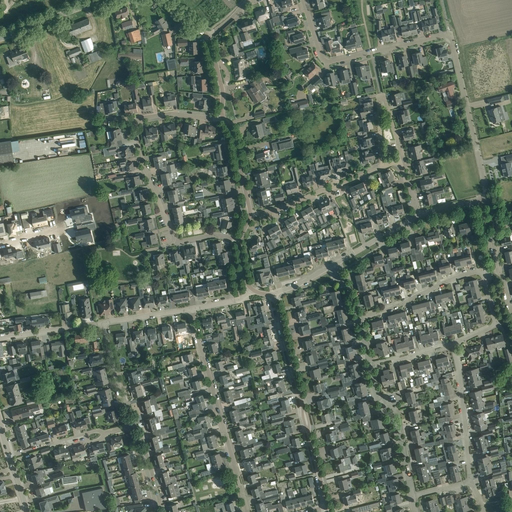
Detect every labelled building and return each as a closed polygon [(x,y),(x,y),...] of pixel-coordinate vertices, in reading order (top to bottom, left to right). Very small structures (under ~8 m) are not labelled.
[(291,0),(286,0),(277,3),(277,4),(277,7),(279,8),(280,7),(282,13),(290,10),(289,7),(293,5),(291,0)] [(312,0),(313,1),(312,2),(313,6),(314,5),(315,10),(324,7),(323,3),(322,0),(312,0)] [(127,8),(115,12),(117,18),(120,17),(121,19),(126,17),(125,15),(129,14),(127,8)] [(268,20),(270,20),(265,8),(262,9),(262,10),(256,12),(259,21),(267,18),(268,20)] [(329,9),(326,10),(321,11),(322,16),(322,17),(317,19),(321,28),(331,25),(329,19),(331,18),(330,14),(329,9)] [(431,30),(427,14),(427,16),(421,17),(419,10),(416,11),(416,13),(418,21),(421,20),(424,32),(429,31),(428,30),(430,29),(431,30)] [(418,33),(415,22),(418,21),(416,13),(416,11),(411,12),(413,20),(407,21),(408,25),(410,35),(418,33)] [(438,29),(435,18),(432,19),(431,16),(428,14),(427,14),(431,30),(431,29),(433,29),(433,30),(438,29)] [(287,18),(286,17),(284,17),(283,16),(279,17),(281,21),(282,25),(286,24),(286,23),(288,22),(289,27),(291,27),(296,25),(296,26),(297,26),(297,25),(299,24),(297,17),(295,18),(294,16),(287,18)] [(391,29),(388,29),(390,40),(397,38),(394,27),(397,26),(396,18),(395,17),(391,18),(393,25),(390,26),(391,29)] [(400,17),(396,18),(397,26),(400,25),(403,37),(410,35),(408,25),(403,26),(403,23),(402,23),(400,17)] [(79,33),(92,28),(88,18),(65,27),(69,37),(74,35),(75,37),(80,35),(79,33)] [(153,30),(154,32),(155,34),(160,31),(161,31),(169,27),(167,23),(166,24),(163,18),(155,22),(159,27),(153,30)] [(123,23),(125,30),(133,27),(131,20),(123,23)] [(252,23),(252,20),(241,24),(243,31),(240,32),(243,41),(250,39),(248,34),(258,31),(255,22),(252,23)] [(390,40),(388,29),(384,30),(384,27),(381,28),(381,20),(377,21),(377,30),(381,29),(381,31),(383,41),(390,40)] [(357,28),(352,29),(351,30),(353,33),(353,34),(352,35),(351,35),(351,36),(350,37),(350,39),(350,40),(346,41),(347,45),(346,45),(347,50),(356,48),(355,43),(361,41),(357,28)] [(136,30),(128,33),(132,43),(139,41),(136,30)] [(286,32),(288,40),(290,40),(291,44),(295,43),(295,44),(305,41),(304,39),(305,39),(304,36),(303,36),(302,33),(295,35),(295,34),(294,30),(286,32)] [(243,46),(239,32),(236,33),(239,42),(238,43),(229,45),(232,56),(235,55),(235,57),(245,55),(244,51),(239,52),(238,48),(243,46)] [(162,34),(164,47),(172,45),(170,33),(162,34)] [(332,39),(328,41),(326,36),(321,38),(322,43),(324,44),(325,43),(328,51),(332,53),(341,51),(339,44),(333,45),(333,43),(332,39)] [(85,53),(88,52),(91,50),(92,53),(87,55),(90,63),(102,58),(96,43),(93,44),(90,38),(81,42),(85,53)] [(178,39),(178,44),(178,46),(189,46),(190,54),(198,53),(198,42),(187,42),(187,39),(178,39)] [(301,46),(297,47),(289,49),(290,54),(294,53),(295,57),(297,56),(298,60),(300,59),(300,61),(305,60),(304,58),(309,57),(307,49),(302,50),(301,46)] [(24,47),(10,52),(14,62),(22,59),(21,58),(27,55),(24,47)] [(436,50),(437,54),(438,54),(438,57),(442,57),(443,61),(442,57),(446,57),(446,56),(447,55),(446,49),(445,49),(443,48),(443,47),(436,49),(437,50),(436,50)] [(82,53),(79,48),(70,51),(70,50),(66,51),(67,54),(66,54),(67,57),(70,56),(71,57),(82,53)] [(257,56),(255,48),(245,52),(247,59),(257,56)] [(118,57),(142,59),(142,49),(134,49),(133,52),(118,51),(118,57)] [(427,65),(425,56),(422,57),(421,52),(413,54),(415,64),(418,64),(419,64),(420,64),(421,65),(422,66),(427,65)] [(399,67),(400,70),(403,69),(402,67),(408,65),(407,62),(406,56),(402,56),(402,55),(398,56),(400,62),(398,63),(399,66),(399,67)] [(233,61),(235,80),(245,78),(243,59),(233,61)] [(380,68),(381,75),(394,72),(393,68),(392,63),(390,64),(389,60),(381,61),(383,67),(380,68)] [(203,61),(198,62),(192,62),(193,65),(194,65),(195,73),(203,72),(203,61)] [(314,63),(310,67),(304,72),(310,78),(320,70),(314,63)] [(356,67),(357,72),(359,77),(361,76),(361,78),(361,79),(362,79),(363,80),(364,80),(367,79),(372,78),(370,70),(366,71),(365,65),(356,67)] [(340,71),(341,76),(342,80),(345,79),(347,83),(350,82),(349,78),(347,69),(340,71)] [(309,85),(306,88),(308,95),(311,94),(312,93),(311,91),(316,87),(315,86),(318,84),(320,83),(323,83),(325,85),(329,84),(330,85),(330,86),(331,85),(332,86),(333,87),(335,86),(335,85),(335,84),(336,84),(335,77),(334,72),(327,74),(328,76),(325,77),(326,77),(325,78),(325,79),(322,80),(319,76),(315,80),(312,83),(309,85)] [(195,76),(190,76),(189,76),(189,84),(195,84),(195,83),(198,83),(198,91),(207,90),(207,79),(198,79),(198,80),(195,80),(195,76)] [(247,90),(250,95),(262,88),(264,87),(264,88),(266,87),(263,82),(260,78),(249,81),(253,87),(247,90)] [(451,100),(452,100),(451,98),(455,96),(452,90),(453,89),(453,87),(455,87),(453,81),(437,87),(438,87),(437,88),(437,89),(438,91),(439,92),(440,93),(442,92),(443,93),(445,92),(446,96),(444,97),(444,98),(444,99),(444,101),(445,101),(446,102),(451,100)] [(350,83),(353,95),(359,93),(356,82),(350,83)] [(262,88),(250,95),(255,103),(259,100),(260,102),(266,99),(266,97),(263,92),(264,91),(262,88)] [(164,97),(164,101),(165,105),(172,104),(173,105),(177,104),(175,94),(171,94),(171,93),(167,93),(167,96),(164,97)] [(188,97),(193,98),(192,101),(199,101),(199,109),(208,110),(209,103),(210,103),(210,99),(202,98),(203,94),(189,93),(188,97)] [(399,93),(396,94),(391,95),(393,106),(401,104),(399,93)] [(364,103),(365,107),(372,106),(373,105),(372,99),(365,100),(365,97),(359,98),(360,104),(364,103)] [(143,102),(144,105),(145,110),(149,110),(149,111),(151,110),(151,109),(153,109),(152,104),(151,100),(151,98),(147,99),(147,101),(143,102)] [(308,100),(298,102),(299,108),(309,106),(308,100)] [(115,107),(117,107),(116,101),(110,102),(110,104),(108,104),(107,102),(104,103),(105,110),(106,115),(110,114),(109,112),(116,111),(115,107)] [(124,105),(125,109),(126,114),(138,112),(137,107),(136,103),(124,105)] [(372,106),(365,107),(363,107),(364,111),(360,112),(362,118),(368,117),(367,113),(373,112),(372,106)] [(407,122),(406,116),(409,115),(407,110),(409,109),(408,106),(404,107),(405,110),(401,111),(402,114),(397,115),(399,124),(407,122)] [(501,121),(497,108),(489,110),(493,123),(501,121)] [(358,132),(359,136),(367,134),(366,131),(369,131),(369,129),(373,128),(371,122),(366,123),(365,120),(366,120),(366,119),(359,121),(360,127),(362,126),(363,131),(358,132)] [(177,134),(176,133),(175,124),(167,125),(167,127),(164,127),(165,131),(161,132),(162,137),(163,141),(168,139),(167,135),(172,133),(172,135),(174,137),(176,136),(177,134)] [(185,124),(184,129),(184,133),(191,134),(191,136),(194,136),(195,132),(195,127),(192,127),(192,125),(185,124)] [(252,126),(253,130),(252,130),(253,133),(254,133),(255,138),(259,137),(260,138),(263,138),(263,136),(264,136),(264,135),(270,134),(269,129),(266,129),(264,128),(262,128),(261,124),(252,126)] [(197,137),(202,138),(202,134),(209,135),(209,134),(215,135),(216,127),(206,125),(205,131),(203,131),(203,130),(198,130),(197,137)] [(143,135),(145,145),(145,146),(150,145),(150,144),(149,138),(158,136),(158,133),(157,128),(153,128),(153,127),(148,128),(149,129),(146,130),(147,134),(143,135)] [(406,134),(403,135),(405,141),(412,139),(412,136),(414,135),(413,128),(405,130),(406,134)] [(112,138),(108,139),(109,142),(110,147),(116,146),(118,146),(117,140),(122,139),(119,129),(111,131),(112,136),(112,138)] [(367,134),(359,136),(360,142),(363,141),(363,144),(360,144),(361,149),(369,148),(369,147),(375,145),(373,137),(368,138),(367,134)] [(511,135),(502,138),(503,142),(498,143),(500,152),(509,150),(507,143),(511,141),(511,135)] [(292,138),(276,142),(278,151),(294,147),(292,138)] [(11,141),(0,142),(0,164),(14,163),(11,141)] [(222,144),(217,145),(215,145),(215,146),(203,149),(204,153),(213,151),(214,161),(220,160),(225,159),(222,144)] [(420,145),(414,147),(409,148),(412,159),(421,157),(420,149),(421,149),(420,145)] [(121,149),(118,149),(118,154),(119,158),(123,157),(127,157),(132,156),(131,151),(130,149),(129,149),(129,147),(124,148),(121,149)] [(187,150),(188,156),(200,154),(199,148),(187,150)] [(273,159),(276,158),(274,150),(270,152),(270,151),(256,155),(258,161),(262,160),(262,161),(263,161),(263,160),(266,159),(267,161),(271,160),(272,160),(273,160),(273,159)] [(361,152),(364,164),(369,163),(368,161),(371,160),(371,161),(374,160),(374,159),(375,159),(374,152),(368,154),(367,151),(361,152)] [(165,158),(165,156),(168,155),(167,152),(159,153),(159,156),(155,157),(154,159),(155,163),(163,161),(163,159),(165,158)] [(502,164),(501,164),(504,176),(511,174),(511,170),(511,165),(511,164),(511,154),(505,156),(507,161),(510,161),(510,163),(502,164)] [(426,165),(433,164),(432,161),(440,160),(438,155),(433,156),(434,157),(421,161),(416,162),(417,165),(415,166),(417,175),(425,173),(423,166),(426,165)] [(330,158),(331,159),(332,164),(335,163),(337,174),(343,172),(340,160),(335,161),(334,157),(330,158)] [(119,161),(116,162),(117,166),(121,165),(121,167),(122,167),(123,172),(135,170),(135,167),(134,167),(133,162),(128,163),(127,159),(119,161)] [(345,159),(340,160),(343,172),(349,171),(347,163),(346,163),(345,159)] [(313,164),(315,169),(315,170),(318,170),(321,181),(326,179),(323,166),(318,168),(317,163),(313,164)] [(214,165),(208,166),(209,170),(212,172),(215,171),(216,176),(223,175),(228,174),(226,166),(220,168),(219,164),(214,165)] [(323,166),(326,179),(332,178),(331,173),(330,170),(325,171),(323,166)] [(178,177),(177,171),(176,172),(175,168),(167,169),(168,173),(162,174),(161,176),(162,180),(175,177),(178,177)] [(315,170),(315,169),(308,171),(310,176),(302,177),(304,187),(309,186),(308,185),(314,184),(312,177),(316,176),(316,177),(315,170)] [(254,174),(256,180),(269,177),(268,177),(267,171),(264,172),(259,173),(254,174)] [(384,187),(385,187),(386,191),(392,188),(391,184),(389,185),(388,182),(394,180),(392,175),(391,171),(384,174),(383,171),(378,173),(384,187)] [(139,176),(134,177),(130,178),(126,179),(127,182),(131,182),(131,186),(141,184),(139,176)] [(176,183),(175,177),(162,180),(163,184),(164,185),(169,184),(170,187),(175,186),(183,185),(182,182),(176,183)] [(269,177),(256,180),(257,186),(262,184),(263,187),(268,186),(271,186),(269,177)] [(431,179),(425,180),(420,181),(422,189),(433,187),(433,186),(434,186),(433,182),(432,182),(431,179)] [(216,186),(218,193),(222,192),(230,191),(229,184),(230,183),(229,180),(218,182),(219,185),(216,186)] [(363,182),(357,185),(360,193),(363,191),(364,194),(368,192),(367,190),(365,187),(363,182)] [(286,185),(287,189),(288,194),(298,191),(297,183),(286,185)] [(181,194),(180,189),(185,188),(184,185),(183,185),(175,186),(176,190),(174,190),(169,191),(168,192),(169,197),(181,194)] [(360,193),(357,185),(350,188),(354,198),(357,197),(356,194),(360,193)] [(433,193),(423,195),(426,205),(433,203),(434,204),(439,203),(437,196),(437,194),(444,192),(443,188),(432,190),(433,193)] [(147,199),(145,189),(137,191),(133,192),(135,201),(147,199)] [(257,192),(258,199),(270,196),(269,191),(266,192),(266,190),(257,192)] [(204,199),(203,192),(194,194),(196,200),(204,199)] [(388,205),(386,197),(384,192),(383,193),(383,194),(381,195),(385,211),(389,210),(388,205)] [(181,194),(169,197),(170,201),(172,202),(177,201),(178,204),(188,202),(187,199),(185,200),(185,199),(182,199),(181,194)] [(270,196),(258,199),(260,205),(270,203),(271,202),(270,196)] [(386,197),(388,205),(391,204),(394,216),(399,215),(397,206),(396,201),(391,202),(390,196),(386,197)] [(219,204),(220,206),(234,203),(233,197),(222,199),(223,201),(220,202),(219,204)] [(324,200),(328,212),(333,210),(332,207),(333,207),(329,198),(324,200)] [(356,206),(353,198),(349,200),(352,207),(353,210),(358,207),(357,205),(356,206)] [(324,214),(328,212),(324,200),(318,203),(320,207),(322,211),(323,210),(324,214)] [(235,210),(234,203),(220,206),(220,208),(221,208),(224,208),(225,212),(235,210)] [(142,209),(138,210),(140,216),(144,215),(144,214),(146,214),(151,213),(150,207),(149,207),(148,204),(143,205),(141,206),(142,209)] [(76,209),(69,211),(71,219),(79,217),(80,222),(92,219),(91,214),(85,216),(83,206),(76,208),(76,209)] [(310,207),(306,209),(310,217),(312,216),(316,219),(317,219),(315,214),(312,207),(310,207)] [(36,212),(31,213),(33,222),(38,221),(39,224),(47,222),(46,219),(53,217),(51,209),(44,210),(42,211),(43,216),(37,217),(36,212)] [(310,217),(306,209),(302,211),(302,213),(304,217),(306,221),(307,221),(308,221),(309,223),(313,221),(310,217)] [(366,224),(368,233),(374,231),(371,222),(370,219),(374,219),(372,214),(372,210),(371,211),(367,211),(369,218),(365,219),(366,224)] [(384,211),(381,212),(381,215),(384,224),(389,222),(387,213),(384,214),(384,211)] [(223,225),(223,227),(227,228),(231,229),(233,222),(228,221),(228,220),(229,220),(228,216),(220,218),(221,223),(221,224),(223,225)] [(293,216),(289,218),(294,226),(296,225),(297,226),(300,224),(297,221),(295,217),(293,216)] [(287,226),(284,228),(288,235),(292,233),(291,232),(296,229),(294,226),(289,218),(286,220),(285,222),(287,226)] [(9,231),(14,229),(14,228),(16,228),(15,223),(19,222),(18,221),(17,221),(17,219),(12,220),(12,222),(6,223),(7,226),(8,226),(9,231)] [(144,224),(144,225),(145,230),(154,228),(152,219),(144,220),(140,221),(140,225),(144,224)] [(368,233),(365,219),(356,221),(358,227),(361,227),(363,234),(368,233)] [(83,232),(75,234),(77,241),(92,237),(90,230),(95,229),(94,223),(81,226),(83,232)] [(467,233),(467,236),(471,235),(470,232),(471,232),(468,223),(459,225),(461,234),(467,233)] [(443,230),(445,235),(445,236),(455,234),(453,226),(450,224),(448,225),(449,226),(445,227),(446,229),(443,230)] [(277,225),(273,228),(277,235),(280,234),(281,236),(283,235),(285,237),(288,235),(284,228),(281,230),(279,226),(277,225)] [(271,235),(267,237),(269,242),(273,249),(277,246),(276,243),(274,240),(276,239),(279,238),(277,235),(273,228),(269,230),(269,232),(270,234),(271,235)] [(427,238),(428,242),(429,246),(435,244),(434,241),(437,241),(438,244),(440,243),(442,250),(446,249),(443,239),(441,240),(439,232),(435,232),(435,231),(428,233),(429,237),(427,238)] [(155,234),(150,235),(146,236),(147,241),(142,243),(142,246),(148,245),(148,244),(157,242),(155,234)] [(421,260),(420,254),(421,254),(421,250),(423,249),(422,244),(425,243),(428,242),(427,238),(426,236),(423,236),(415,238),(417,245),(418,247),(414,248),(416,253),(418,261),(421,260)] [(508,244),(509,248),(511,247),(511,240),(511,241),(510,236),(501,238),(502,246),(508,244)] [(41,239),(35,241),(37,248),(50,245),(48,237),(41,239)] [(261,247),(259,237),(255,238),(255,240),(250,242),(252,246),(250,247),(251,251),(253,252),(256,251),(257,249),(256,248),(261,247)] [(400,252),(402,252),(407,251),(408,254),(412,253),(409,242),(401,244),(401,246),(399,247),(399,248),(400,252)] [(322,245),(321,245),(322,248),(324,257),(325,256),(330,255),(329,252),(329,251),(327,243),(326,243),(326,244),(322,245)] [(195,247),(190,248),(191,258),(195,257),(195,262),(198,261),(195,247)] [(401,253),(400,252),(399,248),(396,249),(396,247),(388,249),(391,260),(395,259),(394,256),(398,255),(398,254),(401,253)] [(7,249),(4,250),(5,258),(16,255),(17,259),(23,257),(22,251),(15,252),(14,248),(10,249),(10,248),(7,249)] [(315,248),(312,249),(312,251),(314,257),(317,256),(317,258),(324,257),(322,248),(321,248),(315,250),(315,248)] [(177,261),(178,266),(184,265),(181,253),(178,254),(177,251),(169,252),(171,262),(177,261)] [(303,253),(304,257),(305,257),(307,265),(313,264),(311,258),(314,257),(312,251),(303,253)] [(159,264),(165,263),(163,254),(155,255),(156,260),(152,261),(154,270),(160,268),(159,264)] [(384,264),(382,255),(379,256),(378,255),(373,256),(374,261),(371,262),(373,268),(384,265),(384,264)] [(470,255),(465,256),(467,264),(470,263),(470,265),(473,264),(470,255)] [(294,264),(290,265),(292,274),(299,272),(298,269),(296,269),(296,268),(294,260),(293,260),(294,264)] [(387,262),(388,264),(390,273),(394,272),(404,269),(404,267),(393,269),(391,261),(387,262)] [(290,265),(283,267),(285,275),(292,274),(290,265)] [(264,272),(262,273),(257,274),(259,283),(266,282),(265,278),(266,278),(266,279),(271,278),(271,276),(272,276),(270,267),(263,269),(264,272)] [(285,275),(283,267),(276,269),(278,277),(285,275)] [(373,268),(366,270),(367,274),(372,273),(372,274),(372,277),(375,276),(374,272),(373,268)] [(208,279),(206,279),(207,283),(210,295),(211,295),(213,294),(212,290),(216,290),(214,281),(213,281),(213,278),(208,279)] [(465,287),(465,289),(478,285),(477,279),(469,281),(470,286),(465,287)] [(367,290),(367,286),(378,284),(377,281),(371,283),(356,287),(357,289),(359,289),(359,292),(367,290)] [(203,284),(202,285),(202,288),(204,296),(205,296),(210,295),(207,283),(203,284)] [(390,296),(388,288),(387,284),(387,283),(384,284),(379,285),(381,293),(384,292),(385,299),(388,298),(387,296),(390,296)] [(190,296),(189,292),(193,292),(192,285),(186,286),(186,289),(181,290),(183,302),(187,302),(187,300),(190,300),(189,296),(190,296)] [(138,287),(140,296),(141,303),(144,303),(145,307),(150,307),(150,308),(155,307),(153,296),(150,297),(149,294),(143,295),(142,287),(138,287)] [(183,302),(181,290),(180,290),(175,291),(175,288),(169,290),(169,296),(173,295),(174,299),(175,299),(175,302),(178,302),(178,303),(183,302)] [(362,299),(363,302),(373,299),(374,299),(381,297),(379,289),(377,290),(378,296),(374,297),(374,296),(372,297),(371,294),(363,296),(364,299),(362,299)] [(24,294),(25,300),(47,296),(46,290),(24,294)] [(333,299),(341,297),(339,290),(327,293),(327,290),(319,292),(320,297),(328,295),(329,300),(333,299)] [(452,291),(447,293),(449,301),(453,300),(454,305),(456,304),(452,291)] [(468,301),(469,303),(473,302),(477,301),(476,298),(481,297),(480,291),(472,293),(473,297),(467,298),(468,301)] [(301,304),(300,298),(306,296),(305,292),(295,295),(296,297),(291,298),(293,306),(298,305),(301,304)] [(436,299),(432,300),(432,301),(435,309),(438,308),(438,307),(442,306),(442,308),(444,307),(441,294),(435,296),(436,299)] [(157,296),(158,301),(159,306),(162,306),(162,305),(164,304),(168,303),(167,298),(167,295),(157,296)] [(141,303),(140,296),(134,297),(134,300),(130,301),(130,302),(131,307),(133,306),(133,310),(134,310),(135,311),(136,311),(137,310),(139,309),(138,304),(141,303)] [(341,297),(333,299),(333,302),(331,302),(331,305),(342,303),(341,297)] [(83,310),(81,311),(83,318),(92,317),(89,298),(81,299),(83,310)] [(120,312),(121,313),(123,313),(124,312),(125,311),(125,306),(128,305),(127,300),(126,298),(120,299),(121,302),(116,303),(117,304),(117,308),(117,312),(120,311),(120,312)] [(304,306),(321,302),(320,298),(303,303),(304,306)] [(97,312),(100,312),(100,315),(110,314),(109,310),(110,310),(110,309),(114,308),(113,303),(112,299),(106,300),(105,300),(103,303),(96,305),(97,312)] [(429,301),(424,303),(426,311),(430,310),(431,314),(433,314),(436,313),(435,309),(432,301),(429,301)] [(72,316),(72,312),(70,312),(68,304),(60,305),(61,313),(64,313),(65,321),(72,320),(71,316),(72,316)] [(421,323),(422,322),(418,304),(412,306),(414,314),(418,313),(421,323)] [(470,311),(470,313),(483,310),(481,304),(476,305),(473,306),(474,310),(470,311)] [(260,314),(266,313),(264,305),(259,306),(259,305),(253,307),(254,310),(256,309),(258,315),(260,314)] [(299,310),(300,312),(295,313),(297,321),(303,319),(306,318),(305,312),(306,312),(305,309),(299,310)] [(338,314),(339,317),(347,315),(345,309),(333,311),(334,315),(338,314)] [(235,319),(237,326),(238,325),(239,333),(243,332),(241,322),(240,318),(246,317),(245,316),(244,311),(236,313),(237,319),(235,319)] [(407,316),(405,311),(400,313),(402,321),(403,325),(407,324),(407,325),(412,324),(411,319),(408,320),(407,316)] [(456,319),(454,319),(457,332),(463,331),(461,323),(463,322),(460,311),(458,312),(460,319),(456,320),(456,319)] [(258,324),(252,325),(253,328),(253,329),(257,328),(264,326),(263,322),(268,321),(266,313),(260,314),(261,318),(257,319),(258,324)] [(217,317),(218,322),(218,324),(222,323),(223,331),(231,329),(233,340),(234,340),(235,342),(239,341),(238,339),(239,339),(236,326),(231,327),(230,318),(226,319),(225,315),(217,317)] [(347,315),(339,317),(339,319),(335,321),(336,324),(348,321),(347,315)] [(397,328),(394,315),(388,316),(389,321),(390,324),(394,323),(395,328),(397,328)] [(207,319),(203,320),(205,330),(213,328),(212,322),(213,322),(212,316),(207,318),(207,319)] [(484,316),(476,318),(477,321),(472,323),(473,325),(486,321),(484,316)] [(388,329),(386,322),(383,323),(383,320),(380,320),(379,318),(377,319),(379,329),(379,330),(380,334),(382,333),(382,330),(381,328),(384,327),(385,330),(388,329)] [(451,334),(449,325),(445,326),(444,322),(442,322),(445,336),(451,334)] [(183,330),(185,339),(188,338),(187,330),(185,323),(177,325),(178,331),(183,330)] [(299,332),(300,335),(301,334),(301,335),(307,334),(306,333),(311,332),(308,323),(303,325),(303,326),(299,327),(300,331),(299,332)] [(162,327),(163,332),(163,333),(168,333),(169,337),(172,336),(171,332),(170,326),(162,327)] [(262,333),(264,338),(272,336),(270,328),(265,330),(264,326),(257,328),(258,334),(262,333)] [(327,332),(326,327),(312,331),(313,335),(327,332)] [(430,328),(433,341),(439,339),(437,329),(433,330),(432,327),(430,328)] [(429,333),(425,334),(428,342),(433,341),(430,328),(428,328),(429,333)] [(157,340),(156,334),(155,329),(148,330),(149,334),(145,335),(145,336),(146,342),(147,348),(151,347),(150,341),(154,340),(157,340)] [(139,343),(146,342),(145,336),(143,336),(142,330),(133,332),(135,342),(138,341),(139,343)] [(428,342),(425,334),(422,335),(421,330),(418,331),(422,344),(428,342)] [(134,357),(134,353),(132,342),(131,337),(126,338),(125,333),(116,334),(118,344),(128,343),(130,357),(134,357)] [(352,333),(342,335),(343,341),(351,339),(351,336),(352,335),(352,333)] [(84,342),(88,341),(92,340),(92,336),(87,337),(87,334),(75,336),(76,343),(80,342),(80,343),(84,343),(84,342)] [(502,335),(494,337),(496,346),(500,345),(500,347),(505,346),(502,335)] [(272,336),(264,338),(265,344),(260,345),(262,351),(270,349),(269,345),(274,344),(272,336)] [(408,336),(406,337),(409,349),(415,348),(414,343),(417,342),(415,336),(412,337),(413,340),(409,341),(408,336)] [(496,346),(494,337),(486,339),(488,348),(489,350),(493,349),(492,347),(496,346)] [(314,346),(313,341),(312,338),(303,340),(304,341),(303,342),(305,350),(309,348),(309,349),(310,349),(310,348),(311,351),(333,346),(332,342),(328,343),(314,346)] [(403,351),(401,343),(398,344),(396,339),(394,340),(397,352),(403,351)] [(44,346),(40,347),(39,341),(31,342),(32,348),(36,348),(37,352),(41,352),(42,356),(41,356),(41,359),(46,358),(44,346)] [(67,354),(66,347),(64,347),(63,341),(55,342),(55,343),(51,343),(52,348),(54,348),(54,351),(59,351),(60,355),(67,354)] [(377,347),(373,348),(375,354),(379,353),(379,356),(394,352),(392,346),(388,347),(386,341),(376,344),(377,347)] [(26,354),(26,350),(25,343),(22,344),(22,342),(16,343),(17,349),(18,349),(18,351),(19,355),(26,354)] [(216,343),(213,343),(208,345),(210,353),(218,351),(216,343)] [(483,353),(482,350),(481,345),(465,349),(467,357),(469,357),(470,361),(474,360),(473,356),(483,353)] [(276,351),(269,352),(265,354),(268,364),(271,363),(271,360),(278,358),(276,351)] [(355,357),(355,354),(357,353),(356,351),(343,354),(344,356),(345,359),(355,357)] [(168,371),(178,368),(188,366),(187,362),(193,360),(191,353),(181,356),(183,363),(167,367),(168,371)] [(314,363),(314,362),(316,361),(315,356),(317,356),(316,353),(310,354),(311,355),(306,356),(308,364),(314,363)] [(89,357),(90,361),(88,361),(89,367),(95,366),(94,365),(103,363),(101,354),(89,357)] [(452,367),(451,361),(449,361),(447,356),(442,358),(445,371),(447,370),(446,368),(452,367)] [(227,357),(225,357),(221,358),(221,361),(216,362),(218,370),(224,368),(223,364),(227,363),(226,361),(228,360),(227,357)] [(445,371),(442,358),(436,360),(438,368),(438,367),(439,370),(441,370),(442,373),(445,372),(445,371)] [(429,360),(423,361),(427,374),(429,374),(427,369),(431,368),(429,360)] [(419,368),(416,369),(420,385),(424,384),(422,376),(421,376),(421,375),(424,374),(425,375),(427,374),(423,361),(418,363),(419,368)] [(272,378),(278,376),(277,372),(281,371),(279,363),(273,365),(269,366),(269,364),(264,365),(266,371),(270,370),(272,378)] [(405,364),(409,377),(411,377),(410,376),(414,375),(415,378),(414,378),(416,386),(420,385),(416,369),(413,370),(411,363),(405,364)] [(406,378),(409,377),(405,364),(399,366),(402,374),(405,373),(406,378)] [(188,366),(178,368),(179,372),(185,371),(187,377),(191,376),(197,374),(195,367),(189,368),(188,366)] [(97,374),(97,378),(106,375),(104,368),(91,372),(90,368),(82,370),(83,374),(89,372),(89,375),(94,374),(94,375),(97,374)] [(466,371),(468,379),(478,376),(477,372),(479,372),(478,368),(475,369),(466,371)] [(319,369),(310,371),(312,379),(319,377),(318,373),(320,372),(319,369)] [(341,379),(342,383),(351,381),(358,379),(357,377),(360,376),(359,369),(351,371),(352,375),(348,376),(349,377),(348,377),(341,379)] [(384,375),(381,376),(383,386),(396,382),(393,372),(390,373),(389,371),(389,370),(383,371),(384,375)] [(10,380),(16,379),(14,371),(8,373),(8,372),(5,373),(4,372),(2,372),(3,373),(2,374),(2,375),(1,375),(2,378),(3,378),(5,382),(10,381),(10,380)] [(136,371),(133,372),(128,373),(130,383),(138,381),(137,376),(141,374),(140,371),(136,372),(136,371)] [(222,384),(224,383),(225,387),(223,387),(223,388),(229,386),(227,378),(230,377),(229,374),(220,376),(222,384)] [(106,375),(97,378),(98,381),(96,382),(97,386),(108,383),(106,375)] [(478,376),(468,379),(470,387),(479,384),(482,384),(481,380),(479,380),(478,376)] [(490,379),(491,380),(484,382),(485,386),(497,382),(495,377),(490,379)] [(150,380),(142,382),(143,386),(151,383),(151,382),(158,380),(158,378),(150,380)] [(438,391),(451,387),(450,382),(448,382),(447,378),(445,378),(441,379),(438,380),(431,382),(432,386),(434,386),(435,389),(436,389),(436,392),(439,391),(438,391)] [(186,387),(190,386),(191,390),(201,387),(199,380),(193,382),(192,379),(185,381),(186,387)] [(267,386),(268,389),(285,385),(283,379),(273,382),(270,382),(271,386),(267,386)] [(357,390),(366,388),(365,382),(359,383),(358,379),(351,381),(352,384),(353,391),(357,390)] [(323,383),(314,385),(316,393),(321,391),(325,390),(323,383)] [(497,383),(489,386),(483,387),(484,391),(494,389),(494,388),(498,386),(497,383)] [(6,387),(8,395),(19,393),(17,384),(6,387)] [(141,385),(136,386),(131,387),(134,397),(142,395),(141,389),(142,389),(141,385)] [(285,385),(268,389),(269,393),(276,391),(277,393),(286,391),(285,385)] [(438,391),(439,391),(439,393),(443,391),(445,396),(449,394),(449,396),(454,394),(453,389),(452,390),(451,387),(438,391)] [(234,388),(224,391),(226,397),(240,393),(239,391),(235,392),(234,388)] [(366,388),(357,390),(358,396),(367,394),(366,388)] [(99,394),(97,395),(98,399),(111,396),(109,389),(104,390),(98,391),(99,394)] [(469,393),(471,401),(481,398),(480,395),(482,394),(481,390),(469,393)] [(329,407),(331,406),(329,398),(331,398),(338,397),(337,393),(340,392),(339,391),(329,394),(326,395),(327,399),(318,401),(319,405),(318,405),(319,410),(323,409),(323,408),(326,407),(327,408),(330,407),(329,407)] [(19,393),(8,395),(11,405),(22,402),(19,393)] [(227,404),(234,402),(233,399),(241,397),(240,393),(226,397),(227,404)] [(348,402),(357,400),(356,396),(350,397),(349,394),(345,395),(346,399),(347,399),(348,402)] [(192,401),(190,402),(191,405),(204,401),(203,395),(196,397),(197,400),(192,401)] [(419,395),(405,399),(405,401),(407,401),(408,404),(412,403),(413,407),(419,405),(418,401),(416,402),(415,399),(417,398),(420,397),(419,395)] [(111,396),(98,399),(99,403),(101,403),(102,406),(108,405),(113,404),(111,396)] [(481,398),(471,401),(473,409),(482,406),(485,405),(484,402),(482,402),(481,398)] [(151,406),(149,399),(141,402),(142,408),(151,406)] [(273,409),(278,408),(280,407),(290,405),(288,399),(279,401),(280,404),(272,406),(273,409)] [(192,411),(189,411),(190,416),(199,413),(202,412),(201,408),(206,407),(204,401),(191,405),(190,405),(192,411)] [(358,403),(360,409),(368,407),(367,401),(358,403)] [(439,410),(440,412),(453,409),(452,407),(453,406),(452,401),(447,403),(448,404),(443,405),(444,409),(439,410)] [(41,402),(16,409),(11,411),(14,420),(30,415),(29,413),(39,410),(39,409),(43,408),(41,402)] [(162,412),(161,409),(156,411),(155,405),(151,406),(142,408),(144,414),(154,411),(155,414),(162,412)] [(280,407),(278,408),(279,414),(281,414),(291,411),(290,405),(280,407)] [(368,407),(360,409),(361,415),(370,413),(368,407)] [(242,414),(251,412),(250,409),(240,412),(239,409),(230,411),(231,417),(242,414)] [(453,409),(440,412),(441,415),(445,414),(446,417),(449,416),(450,416),(451,416),(450,416),(454,415),(453,409)] [(107,412),(109,422),(118,420),(115,410),(107,412)] [(145,420),(147,426),(160,422),(158,416),(162,415),(162,412),(155,414),(156,417),(145,420)] [(324,423),(330,421),(334,420),(335,424),(341,422),(340,418),(336,419),(335,416),(334,412),(328,413),(321,415),(324,423)] [(197,424),(210,421),(208,415),(200,417),(199,413),(190,416),(191,420),(198,418),(198,421),(196,421),(197,424)] [(472,415),(474,423),(484,421),(483,417),(485,416),(484,413),(481,413),(472,415)] [(242,414),(231,417),(233,423),(238,422),(239,426),(249,423),(247,417),(243,419),(242,414)] [(418,415),(408,418),(409,420),(411,420),(412,423),(416,422),(419,421),(419,418),(420,418),(420,417),(423,416),(423,414),(419,415),(418,415)] [(75,422),(75,425),(77,429),(80,429),(80,430),(87,428),(86,424),(90,423),(88,417),(84,419),(84,420),(78,422),(78,421),(75,422)] [(381,418),(376,419),(371,420),(373,429),(383,426),(381,418)] [(284,421),(285,427),(295,425),(293,419),(284,421)] [(210,421),(197,424),(196,425),(197,427),(201,426),(202,429),(203,429),(212,427),(210,421)] [(484,421),(474,423),(476,431),(487,428),(487,424),(485,424),(484,421)] [(159,429),(160,432),(169,429),(168,427),(161,429),(160,422),(147,426),(149,432),(159,429)] [(340,425),(342,432),(350,430),(348,422),(340,425)] [(455,428),(453,423),(448,424),(449,425),(444,426),(443,422),(439,423),(438,423),(436,424),(437,428),(441,427),(442,431),(440,431),(441,433),(454,430),(453,428),(455,428)] [(65,424),(65,425),(55,428),(56,431),(57,435),(60,435),(60,436),(67,433),(67,430),(70,430),(68,423),(65,424)] [(14,427),(16,433),(26,430),(24,424),(14,427)] [(148,438),(150,445),(158,442),(163,441),(161,435),(166,434),(170,432),(169,429),(160,432),(158,433),(159,435),(148,438)] [(410,437),(420,435),(418,429),(410,431),(411,434),(409,435),(410,437)] [(18,439),(19,439),(28,436),(26,430),(16,433),(18,439)] [(202,434),(200,430),(193,432),(193,433),(185,435),(186,438),(188,438),(194,436),(202,434)] [(340,440),(339,434),(337,434),(336,430),(328,431),(329,433),(326,434),(327,437),(326,437),(327,443),(332,442),(332,441),(335,440),(335,441),(340,440)] [(387,432),(381,434),(380,430),(374,432),(376,439),(381,438),(382,442),(390,440),(387,432)] [(440,444),(442,444),(447,442),(446,438),(452,437),(453,437),(455,436),(454,430),(441,433),(441,435),(443,435),(444,439),(439,440),(440,444)] [(474,438),(476,445),(487,442),(487,439),(488,439),(487,436),(493,434),(492,430),(482,433),(483,436),(474,438)] [(47,434),(38,437),(40,443),(49,440),(47,434)] [(248,434),(237,437),(239,443),(245,441),(247,441),(248,445),(256,442),(258,441),(257,438),(255,439),(255,438),(249,440),(248,434)] [(203,441),(204,444),(215,441),(215,438),(216,438),(215,435),(214,435),(208,436),(204,437),(205,441),(203,441)] [(424,440),(421,440),(420,435),(410,437),(411,440),(413,439),(413,442),(417,441),(418,445),(424,443),(425,443),(424,440)] [(28,436),(19,439),(22,448),(28,446),(31,445),(29,439),(28,436)] [(108,443),(109,448),(110,451),(114,450),(113,447),(123,444),(121,436),(111,439),(112,442),(108,443)] [(292,436),(286,438),(283,439),(284,444),(288,443),(289,444),(293,443),(294,446),(300,445),(298,437),(293,439),(292,436)] [(38,437),(29,439),(31,445),(40,443),(38,437)] [(264,444),(264,441),(253,444),(255,449),(265,446),(264,444)] [(487,442),(476,445),(478,452),(487,450),(486,446),(488,446),(492,445),(491,441),(487,442)] [(444,450),(445,454),(456,452),(455,445),(448,446),(447,442),(442,444),(444,450)] [(89,450),(90,455),(90,456),(95,455),(94,453),(104,451),(103,448),(102,443),(92,446),(93,449),(89,450)] [(71,453),(72,458),(73,460),(79,459),(78,455),(86,453),(85,450),(84,449),(83,445),(74,448),(75,452),(71,453)] [(243,458),(249,456),(254,455),(252,447),(247,449),(241,450),(243,458)] [(333,457),(339,456),(344,454),(344,457),(351,456),(349,447),(340,450),(340,447),(330,449),(333,457)] [(394,455),(392,447),(381,450),(381,449),(380,450),(382,461),(389,459),(388,456),(394,455)] [(416,455),(428,453),(427,450),(424,451),(423,447),(415,449),(416,455)] [(53,450),(55,455),(56,458),(64,456),(65,459),(70,458),(68,449),(64,450),(63,448),(53,450)] [(302,451),(290,454),(291,458),(296,456),(297,461),(304,459),(302,451)] [(456,452),(445,454),(446,459),(446,461),(458,458),(456,452)] [(429,462),(437,460),(436,457),(429,459),(428,453),(416,455),(418,462),(428,459),(429,462)] [(153,456),(155,462),(163,460),(162,454),(153,456)] [(210,463),(210,464),(221,460),(219,454),(212,456),(208,457),(209,463),(210,463)] [(342,463),(336,464),(338,472),(342,471),(349,469),(348,465),(352,463),(352,464),(357,463),(356,459),(359,458),(358,454),(345,458),(341,459),(342,463)] [(120,457),(122,463),(130,461),(129,455),(120,457)] [(42,463),(42,462),(40,457),(36,459),(36,456),(26,459),(29,469),(39,466),(38,464),(42,463)] [(477,465),(478,467),(491,464),(490,461),(488,462),(486,457),(478,459),(479,464),(477,465)] [(163,460),(155,462),(156,468),(167,465),(168,469),(174,467),(173,464),(169,465),(169,462),(164,463),(163,460)] [(221,460),(210,464),(211,468),(211,470),(215,469),(216,469),(223,467),(221,460)] [(246,461),(246,462),(244,463),(246,470),(252,468),(252,469),(257,467),(255,460),(250,461),(250,460),(246,461)] [(430,466),(438,465),(438,463),(437,460),(429,462),(429,465),(417,468),(419,475),(432,472),(430,466)] [(501,472),(506,471),(506,460),(500,461),(501,466),(503,466),(503,468),(493,471),(494,474),(501,472)] [(122,463),(123,469),(132,467),(130,461),(122,463)] [(396,472),(395,471),(397,471),(396,468),(395,468),(393,463),(386,465),(388,473),(385,474),(386,477),(392,476),(391,473),(396,472)] [(491,464),(478,467),(479,470),(480,470),(482,475),(490,472),(489,467),(492,467),(491,464)] [(293,468),(294,471),(294,472),(298,471),(299,474),(304,473),(305,473),(307,472),(305,465),(299,466),(293,468)] [(459,472),(457,465),(447,468),(446,465),(438,467),(438,470),(439,470),(442,469),(445,468),(446,471),(450,470),(451,474),(459,472)] [(123,469),(125,475),(134,473),(132,467),(123,469)] [(35,475),(31,476),(34,483),(39,482),(43,481),(40,470),(33,471),(35,475)] [(159,473),(161,480),(169,477),(167,471),(159,473)] [(62,472),(52,475),(54,481),(60,479),(61,479),(62,478),(64,478),(62,472)] [(428,479),(432,479),(431,475),(429,476),(428,473),(432,472),(419,475),(421,481),(428,480),(428,479)] [(460,479),(459,472),(451,474),(452,478),(448,479),(449,482),(453,481),(460,479)] [(126,482),(129,481),(137,479),(136,473),(134,473),(125,475),(125,476),(124,476),(126,482)] [(259,473),(253,475),(248,476),(250,483),(256,482),(255,477),(260,476),(259,473)] [(162,486),(164,485),(177,482),(175,476),(169,477),(161,480),(162,486)] [(388,485),(390,493),(390,492),(395,491),(396,491),(395,488),(400,487),(397,478),(385,482),(384,477),(377,479),(378,483),(384,482),(385,485),(388,485)] [(482,481),(484,488),(495,486),(493,478),(482,481)] [(129,481),(130,487),(139,485),(137,479),(129,481)] [(339,481),(341,489),(348,488),(347,483),(351,482),(350,479),(346,480),(346,479),(339,481)] [(40,488),(35,489),(37,493),(37,494),(36,494),(36,495),(36,496),(37,496),(38,496),(38,497),(43,495),(45,495),(51,493),(49,487),(51,486),(50,482),(49,482),(41,484),(42,487),(40,488)] [(164,485),(166,492),(175,489),(174,489),(178,488),(177,482),(164,485)] [(263,490),(261,484),(256,485),(257,488),(252,490),(254,497),(264,494),(263,490)] [(130,487),(132,494),(141,491),(139,485),(130,487)] [(495,486),(484,488),(486,496),(497,493),(495,486)] [(374,487),(363,490),(364,496),(376,493),(374,487)] [(82,493),(86,511),(107,509),(102,488),(82,493)] [(289,488),(289,490),(290,492),(294,507),(301,506),(299,498),(296,499),(294,495),(292,488),(289,488)] [(303,497),(299,498),(301,506),(307,504),(305,496),(304,492),(303,488),(301,489),(303,497)] [(175,489),(166,492),(168,498),(176,495),(175,489)] [(290,492),(289,490),(287,490),(288,492),(290,500),(285,501),(288,509),(294,507),(290,492)] [(350,495),(343,497),(345,505),(350,504),(351,506),(358,504),(356,495),(361,494),(360,490),(353,492),(354,495),(350,496),(350,495)] [(142,498),(141,491),(132,494),(135,503),(141,501),(140,498),(142,498)] [(402,501),(401,497),(400,498),(399,494),(395,495),(395,491),(390,492),(391,496),(392,496),(393,500),(390,500),(391,504),(394,504),(401,502),(401,501),(402,501)] [(312,494),(305,496),(307,504),(314,502),(312,494)] [(41,506),(39,506),(41,511),(42,510),(42,511),(47,510),(54,508),(52,504),(52,503),(59,501),(58,495),(55,496),(50,497),(42,500),(43,501),(40,503),(41,506)] [(469,509),(468,503),(467,503),(465,497),(467,497),(454,500),(457,511),(460,511),(470,509),(469,509)] [(178,510),(176,504),(180,503),(179,500),(170,503),(170,506),(168,506),(169,511),(171,511),(178,510)] [(438,505),(435,506),(433,500),(425,502),(426,506),(427,508),(426,508),(427,511),(430,511),(435,511),(437,511),(439,511),(438,505)] [(227,501),(215,504),(216,508),(223,506),(224,511),(227,511),(235,510),(233,502),(227,504),(227,501)] [(268,511),(270,511),(269,510),(279,507),(279,511),(283,511),(282,503),(278,504),(272,506),(257,510),(257,511),(268,511)]
